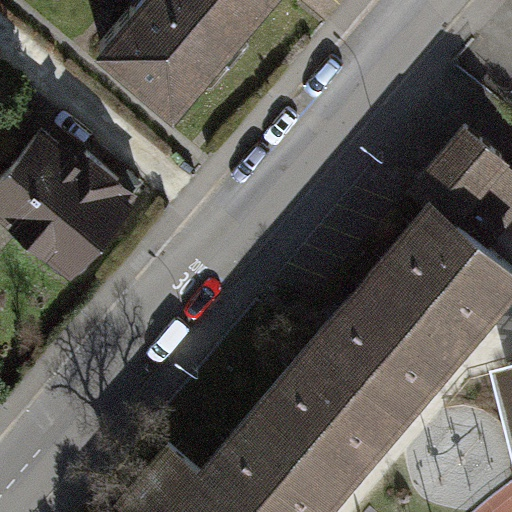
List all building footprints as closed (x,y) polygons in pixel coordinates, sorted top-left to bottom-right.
[(170,101),(258,0),(135,0),(100,40),(170,101)] [(467,123),(417,182),(434,197),(485,242),(511,210),(511,166),(501,156),(503,154),(467,123)] [(0,156),(15,139),(0,125),(0,156)] [(70,265),(83,261),(90,252),(90,239),(139,178),(126,167),(118,176),(85,149),(80,145),(73,153),(40,125),(0,172),(0,201),(50,245),(50,254),(58,264),(70,265)] [(311,511),(511,278),(511,263),(485,242),(434,197),(201,469),(170,442),(124,493),(145,511),(311,511)] [(511,349),(493,354),(511,427),(511,349)]
